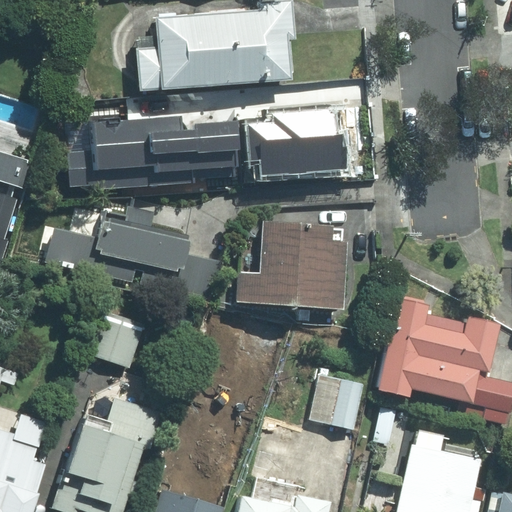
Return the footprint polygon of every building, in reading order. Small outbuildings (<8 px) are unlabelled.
[(365,0),(324,0),(325,11),(366,10),(365,0)] [(292,5),(158,12),(158,44),(141,44),(142,86),(295,79),(292,5)] [(190,101),(148,102),(149,126),(191,126),(190,101)] [(330,102),(220,106),(222,182),(333,178),(330,102)] [(0,260),(30,154),(0,145),(0,260)] [(101,235),(50,222),(41,256),(89,269),(94,247),(183,271),(179,286),(208,293),(217,256),(192,249),(196,236),(107,213),(101,235)] [(336,236),(337,222),(265,218),(262,270),(241,269),(240,300),(346,305),(349,253),(340,252),(341,237),(336,236)] [(482,415),(510,422),(511,414),(511,378),(492,373),(504,319),(472,308),(469,318),(432,310),(434,300),(401,292),(379,386),(414,394),(416,387),(485,403),(482,415)] [(131,366),(144,329),(95,313),(83,350),(131,366)] [(217,313),(211,329),(249,343),(255,327),(217,313)] [(0,389),(4,378),(17,383),(21,370),(0,363),(0,389)] [(357,428),(368,380),(322,369),(311,417),(357,428)] [(132,376),(94,392),(73,469),(68,468),(58,504),(87,511),(127,511),(133,494),(139,495),(144,478),(137,476),(146,445),(153,447),(170,386),(132,376)] [(396,406),(379,404),(374,439),(391,441),(396,406)] [(0,511),(31,511),(47,458),(40,456),(48,427),(0,412),(0,511)] [(472,511),(484,457),(443,448),(447,432),(421,427),(418,442),(413,441),(397,511),(472,511)] [(223,511),(238,463),(176,446),(157,511),(223,511)] [(511,511),(511,489),(494,486),(489,511),(511,511)] [(329,511),(332,497),(294,490),(293,498),(246,489),(241,511),(329,511)]
